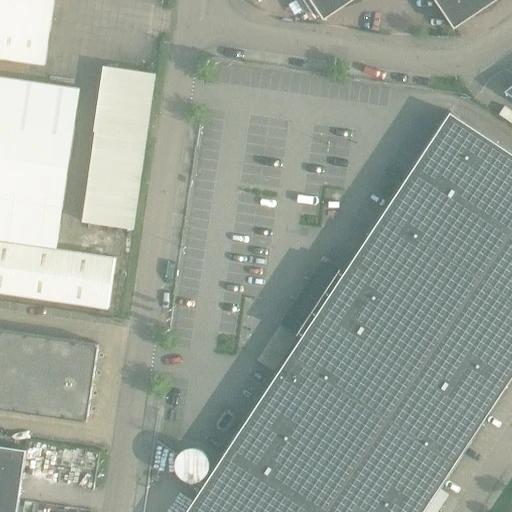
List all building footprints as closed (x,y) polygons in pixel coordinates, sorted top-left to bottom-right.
[(0,0),(0,57),(45,64),(54,0),(0,0)] [(312,0),(325,19),(354,0),(436,0),(455,29),(498,0),(312,0)] [(85,222),(132,229),(134,229),(156,74),(107,67),(85,222)] [(0,78),(0,292),(109,308),(116,258),(56,250),(80,90),(0,78)] [(421,511),(511,375),(511,154),(449,113),(345,275),(327,262),(285,323),(304,336),(186,511),(421,511)] [(0,329),(0,369),(18,372),(24,333),(0,329)] [(24,333),(18,372),(43,375),(49,337),(24,333)] [(49,337),(43,375),(69,379),(74,340),(49,337)] [(74,340),(69,379),(93,383),(99,344),(74,340)] [(0,369),(0,408),(12,410),(18,372),(0,369)] [(18,372),(12,410),(38,414),(43,375),(18,372)] [(43,375),(38,414),(63,418),(69,379),(43,375)] [(69,379),(63,418),(88,422),(93,383),(69,379)] [(0,445),(0,511),(18,511),(28,450),(0,445)] [(206,462),(204,462),(205,449),(184,446),(180,475),(204,478),(206,462)]
